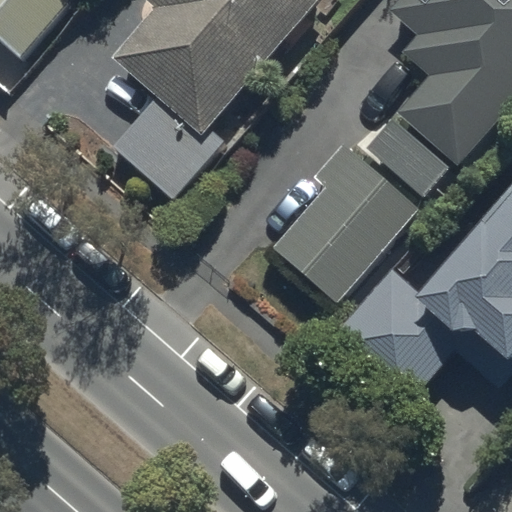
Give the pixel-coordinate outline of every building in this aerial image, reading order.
[(0,0),(0,90),(86,7),(79,0),(0,0)] [(328,22),(304,0),(141,0),(134,8),(154,26),(109,75),(153,115),(118,153),(179,209),(221,163),(208,152),(328,22)] [(511,116),(511,0),(420,0),(391,36),(431,69),(383,127),(453,186),(511,116)] [(334,317),(406,231),(336,173),(264,258),(334,317)] [(391,284),(326,361),(400,424),(458,355),(510,399),(511,396),(511,203),(421,310),(391,284)]
